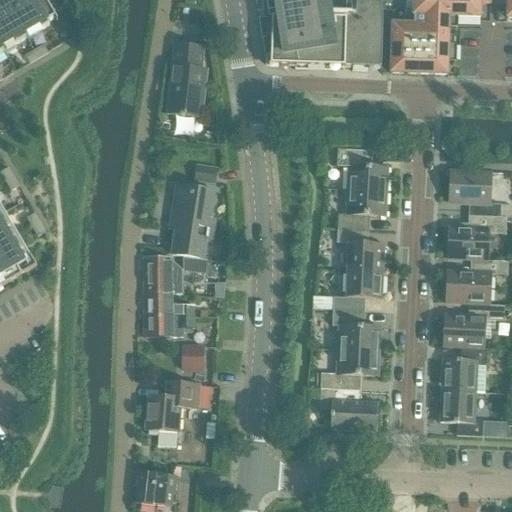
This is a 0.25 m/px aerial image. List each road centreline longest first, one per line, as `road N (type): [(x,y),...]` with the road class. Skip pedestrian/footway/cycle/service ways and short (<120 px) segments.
road 1 (residential): [(165,0),(131,202),(118,511)]
road 2 (residential): [(422,90),(400,482)]
road 3 (residential): [(249,475),(264,210),(246,85)]
road 4 (residential): [(246,85),(422,90)]
road 5 (residential): [(249,475),(400,482)]
